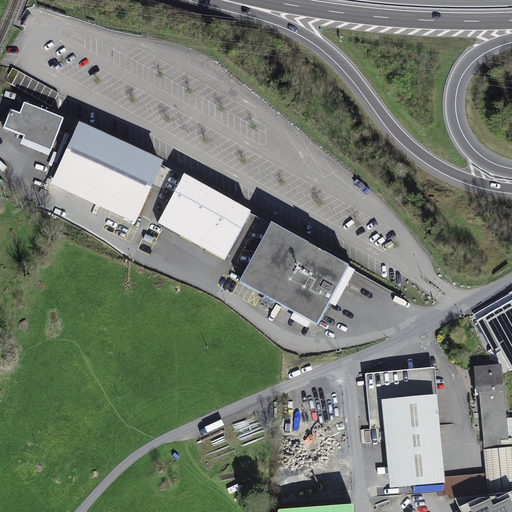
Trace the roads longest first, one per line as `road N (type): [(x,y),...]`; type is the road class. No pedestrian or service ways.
road 1 (unclassified): [(511,281),(404,337),(151,445),(80,511)]
road 2 (motorway): [(203,0),(314,39),(427,159),(511,188)]
road 3 (motorway): [(266,0),(380,17),(511,20)]
road 4 (motorway): [(511,172),(470,152),(451,107),(468,59),(511,37)]
